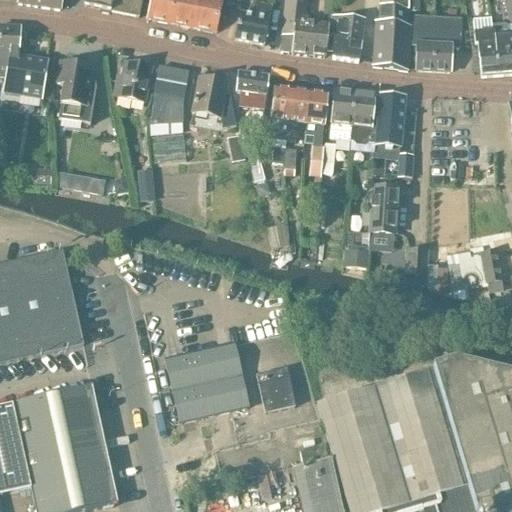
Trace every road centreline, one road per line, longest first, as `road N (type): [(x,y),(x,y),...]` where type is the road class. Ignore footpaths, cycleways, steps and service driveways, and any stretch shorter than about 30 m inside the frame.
road 1 (residential): [(0,18),(312,75),(511,88)]
road 2 (unclassified): [(157,511),(105,276)]
